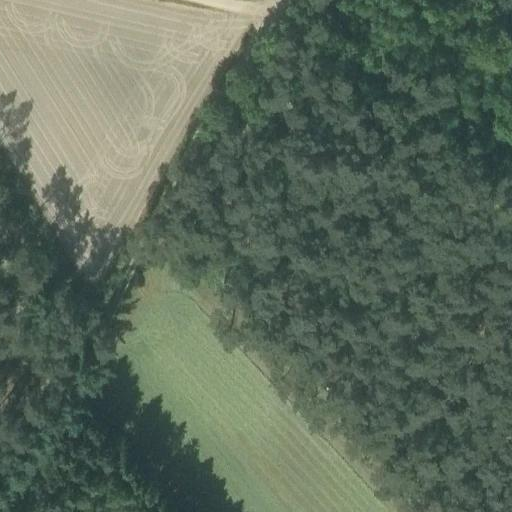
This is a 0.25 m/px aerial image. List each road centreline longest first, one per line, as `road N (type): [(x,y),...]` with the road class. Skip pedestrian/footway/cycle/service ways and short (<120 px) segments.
road 1 (track): [(0,483),(88,349),(184,162),(272,17)]
road 2 (track): [(511,183),(423,107),(272,17)]
